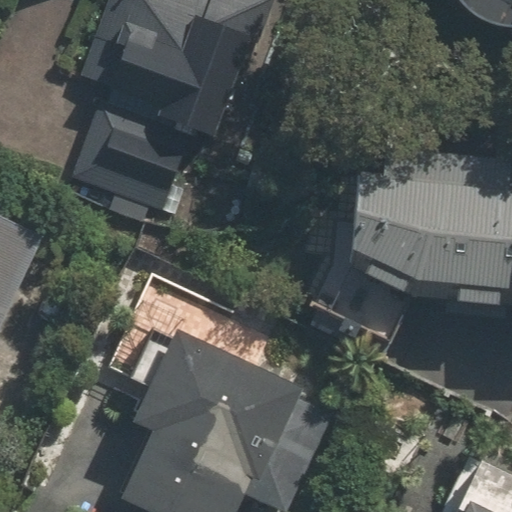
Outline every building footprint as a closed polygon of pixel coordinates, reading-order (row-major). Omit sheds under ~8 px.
[(249,13),(214,0),(115,0),(89,71),(115,81),(80,176),(158,204),(183,135),(218,148),(258,39),(242,33),(249,13)] [(511,0),(480,0),(511,12),(511,0)] [(350,292),(437,297),(445,183),(357,177),(350,292)] [(437,297),(511,302),(511,187),(445,183),(437,297)] [(0,343),(53,232),(0,207),(0,343)] [(308,387),(178,328),(134,424),(153,433),(125,494),(165,511),(230,511),(244,481),(290,502),(332,412),(302,399),(308,387)] [(511,511),(511,474),(478,459),(453,511),(511,511)]
